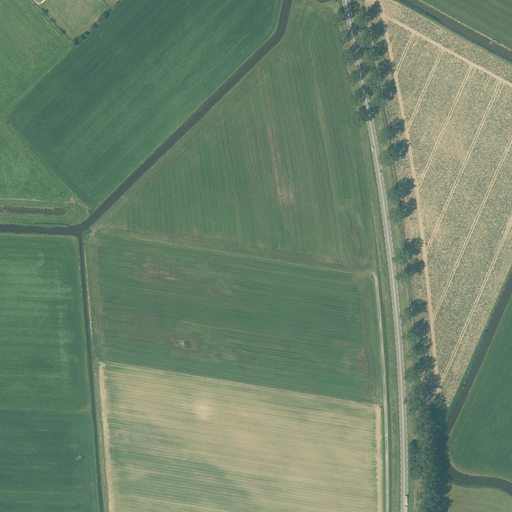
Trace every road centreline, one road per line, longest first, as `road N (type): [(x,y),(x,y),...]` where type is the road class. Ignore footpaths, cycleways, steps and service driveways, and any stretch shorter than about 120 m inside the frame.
road 1 (primary): [(403,511),(393,275),(345,0)]
road 2 (unclassified): [(386,511),(375,277)]
